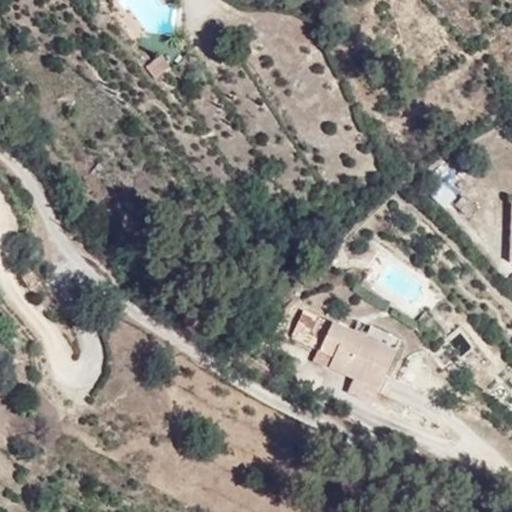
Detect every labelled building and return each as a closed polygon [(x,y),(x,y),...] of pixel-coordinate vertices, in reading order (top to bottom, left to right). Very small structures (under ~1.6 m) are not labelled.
[(173,72),(161,58),(147,69),(159,83),(173,72)] [(15,294),(24,287),(14,274),(5,281),(15,294)] [(301,314),(297,329),(315,334),(319,319),(301,314)] [(345,330),(340,339),(387,364),(392,355),(345,330)] [(369,399),(387,364),(340,339),(326,331),(310,359),(325,368),(321,376),(369,399)] [(339,399),(350,404),(355,392),(345,387),(339,399)] [(363,410),(369,399),(355,392),(350,404),(363,410)]
